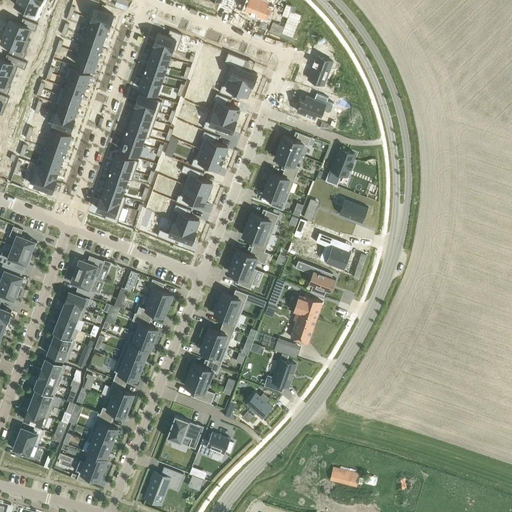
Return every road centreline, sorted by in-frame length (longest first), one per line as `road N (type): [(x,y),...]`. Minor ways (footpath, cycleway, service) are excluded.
road 1 (tertiary): [(218,511),(336,373),(390,262),(400,212)]
road 2 (residential): [(147,0),(70,224)]
road 3 (tertiary): [(400,212),(409,159),(396,101),(375,51),(336,0)]
road 4 (tertiary): [(322,0),(373,80),(400,212)]
road 5 (residential): [(70,224),(0,424)]
road 6 (residential): [(264,111),(285,55),(152,0)]
road 7 (residential): [(202,272),(264,111)]
road 8 (residential): [(70,224),(202,272)]
road 9 (residential): [(108,511),(156,389)]
road 10 (residential): [(156,389),(202,272)]
